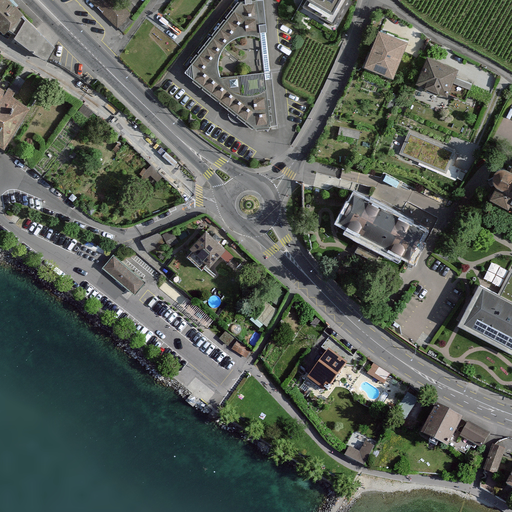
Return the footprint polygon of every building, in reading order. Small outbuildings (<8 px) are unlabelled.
[(56,47),(7,0),(0,0),(0,30),(2,29),(16,41),(14,44),(45,59),(56,47)] [(111,0),(90,0),(124,35),(135,24),(111,0)] [(303,0),(299,8),(337,29),(353,0),(303,0)] [(267,37),(264,1),(242,2),(185,72),(256,132),(279,128),(272,71),(217,77),(216,68),(217,58),(223,46),(232,40),(244,35),(255,34),(267,37)] [(409,40),(379,29),(365,64),(395,76),(409,40)] [(272,71),(267,37),(255,34),(244,35),(232,40),(223,46),(217,58),(216,68),(217,77),(272,71)] [(453,68),(423,56),(412,83),(442,95),(453,68)] [(452,82),(469,89),(471,84),(454,77),(452,82)] [(0,108),(11,91),(0,84),(0,108)] [(11,91),(0,108),(0,142),(4,145),(29,104),(11,91)] [(84,107),(81,112),(90,119),(93,114),(84,107)] [(457,150),(406,127),(396,148),(447,172),(457,150)] [(123,149),(118,145),(115,150),(120,153),(123,149)] [(511,165),(507,163),(488,203),(511,214),(511,165)] [(163,177),(152,168),(148,173),(159,182),(163,177)] [(423,231),(350,192),(335,220),(409,259),(423,231)] [(211,238),(202,230),(188,246),(191,248),(186,254),(203,268),(207,263),(210,265),(224,249),(215,242),(218,238),(214,234),(211,238)] [(160,233),(141,242),(147,254),(166,244),(160,233)] [(124,266),(114,258),(104,271),(137,296),(146,283),(124,266)] [(511,301),(481,285),(459,326),(511,354),(511,301)] [(227,335),(222,341),(230,347),(235,341),(227,335)] [(251,353),(238,344),(233,350),(246,360),(251,353)] [(346,366),(327,351),(305,379),(327,396),(331,391),(328,389),(346,366)] [(373,364),(369,377),(386,382),(388,376),(379,372),(381,367),(373,364)] [(481,452),(489,437),(467,426),(462,437),(454,433),(461,421),(431,406),(417,433),(452,451),(453,449),(467,456),(471,448),(481,452)] [(347,445),(341,456),(363,466),(373,444),(365,440),(360,451),(347,445)] [(492,445),(483,470),(495,474),(504,450),(492,445)]
